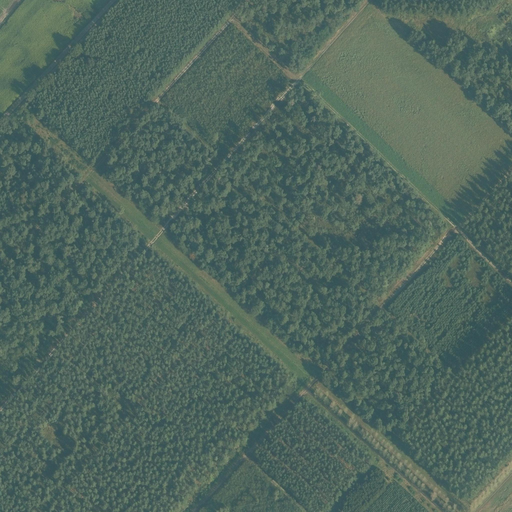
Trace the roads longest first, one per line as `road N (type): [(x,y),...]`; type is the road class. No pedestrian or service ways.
road 1 (track): [(193,511),(511,169)]
road 2 (track): [(440,511),(305,389)]
road 3 (track): [(114,0),(0,123)]
